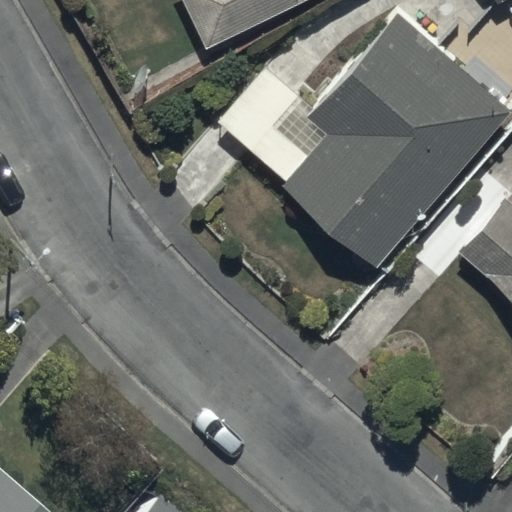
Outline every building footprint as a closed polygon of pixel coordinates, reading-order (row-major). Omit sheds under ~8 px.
[(189,0),(204,28),(262,0),(189,0)] [(265,50),(216,105),(379,247),(511,94),(404,0),(391,0),(312,91),(265,50)] [(511,186),(505,180),(457,231),(511,279),(511,186)] [(0,511),(57,511),(0,463),(0,511)] [(190,511),(147,477),(118,511),(190,511)]
